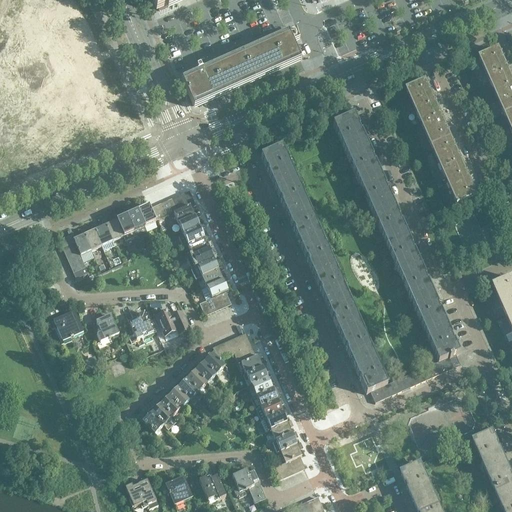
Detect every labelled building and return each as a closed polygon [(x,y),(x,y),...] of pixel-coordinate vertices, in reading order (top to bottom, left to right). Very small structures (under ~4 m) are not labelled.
[(95,26),(96,25),(44,0),(21,0),(8,27),(78,61),(83,51),(85,51),(88,50),(91,48),(93,45),(94,41),(93,38),(92,35),(91,34),(95,26)] [(185,0),(152,0),(158,12),(185,0)] [(4,36),(0,43),(0,112),(11,118),(42,55),(4,36)] [(193,107),(299,60),(289,37),(183,84),(193,107)] [(511,81),(511,79),(500,52),(479,61),(492,90),(511,81)] [(144,132),(115,70),(78,87),(107,149),(144,132)] [(511,115),(511,81),(492,90),(505,119),(511,115)] [(440,113),(427,84),(407,93),(419,122),(440,113)] [(16,139),(35,181),(93,155),(74,113),(16,139)] [(453,142),(440,113),(419,122),(432,151),(453,142)] [(367,146),(353,116),(332,126),(346,156),(367,146)] [(0,193),(23,184),(0,131),(0,193)] [(465,171),(453,142),(432,151),(445,180),(465,171)] [(380,176),(367,146),(346,156),(359,186),(380,176)] [(295,178),(285,157),(281,148),(260,158),(273,188),(295,178)] [(478,200),(465,171),(445,180),(458,209),(478,200)] [(393,206),(380,176),(359,186),(372,215),(393,206)] [(308,208),(299,187),(295,178),(273,188),(287,218),(308,208)] [(195,208),(189,193),(182,196),(187,209),(189,208),(190,210),(195,208)] [(187,209),(182,196),(176,199),(182,211),(187,209)] [(182,211),(176,199),(171,201),(177,213),(182,211)] [(177,213),(171,201),(166,203),(172,215),(173,215),(177,213)] [(172,215),(166,203),(161,205),(167,217),(172,215)] [(167,217),(161,205),(156,208),(161,220),(167,217)] [(406,236),(393,206),(372,215),(385,245),(406,236)] [(155,223),(149,211),(148,208),(139,212),(137,213),(144,229),(155,224),(155,223)] [(161,220),(156,208),(149,211),(155,223),(161,220)] [(193,217),(190,210),(189,208),(187,209),(182,211),(177,213),(173,215),(178,226),(194,219),(193,217)] [(321,238),(311,216),(308,208),(287,218),(300,247),(321,238)] [(135,214),(128,217),(126,218),(134,234),(144,229),(137,213),(135,214)] [(124,219),(118,222),(116,223),(123,239),(134,234),(126,218),(124,219)] [(198,227),(195,221),(194,219),(178,226),(183,236),(199,229),(198,227)] [(114,223),(107,226),(105,227),(112,243),(123,239),(116,223),(114,223)] [(103,228),(96,231),(94,232),(101,248),(112,243),(105,227),(103,228)] [(203,238),(200,231),(199,229),(183,236),(187,247),(203,240),(203,238)] [(92,233),(86,236),(84,237),(91,253),(101,248),(94,232),(92,233)] [(74,244),(73,242),(75,241),(73,236),(58,242),(61,249),(74,244)] [(419,265),(406,236),(385,245),(398,275),(419,265)] [(82,238),(75,241),(73,242),(74,244),(76,249),(78,254),(80,258),(91,253),(84,237),(82,238)] [(334,267),(325,247),(321,238),(300,247),(313,277),(334,267)] [(207,249),(204,242),(203,240),(187,247),(192,258),(208,251),(207,249)] [(64,254),(76,249),(74,244),(61,249),(64,254)] [(66,259),(78,254),(76,249),(64,254),(66,259)] [(212,259),(209,253),(208,251),(192,258),(197,268),(213,261),(212,259)] [(68,265),(80,259),(80,258),(78,254),(66,259),(68,265)] [(70,270),(83,264),(80,259),(68,265),(70,270)] [(217,270),(214,263),(213,261),(197,268),(202,279),(218,272),(217,270)] [(85,270),(83,264),(70,270),(73,275),(85,270)] [(433,295),(419,265),(398,275),(411,305),(433,295)] [(347,297),(338,276),(334,267),(313,277),(326,307),(347,297)] [(87,275),(85,270),(73,275),(75,280),(87,275)] [(221,281),(218,274),(218,272),(202,279),(206,290),(222,283),(221,281)] [(511,314),(511,279),(493,288),(506,317),(511,314)] [(227,294),(223,285),(222,283),(206,290),(211,301),(215,299),(220,297),(225,295),(227,294)] [(231,307),(226,297),(225,295),(220,297),(225,309),(231,307)] [(446,325),(433,295),(411,305),(425,334),(446,325)] [(225,309),(220,297),(215,299),(220,311),(225,309)] [(360,327),(351,306),(347,297),(326,307),(339,336),(360,327)] [(215,299),(211,301),(210,302),(215,314),(220,311),(215,299)] [(215,314),(210,302),(205,304),(210,316),(215,314)] [(210,316),(205,304),(199,306),(205,318),(210,316)] [(83,336),(74,315),(66,318),(62,309),(44,317),(51,332),(55,330),(62,345),(65,344),(70,342),(73,341),(72,339),(77,336),(78,338),(83,336)] [(189,332),(182,314),(180,315),(176,317),(175,317),(174,317),(175,319),(172,321),(168,313),(156,318),(164,338),(176,333),(178,337),(189,332)] [(153,335),(144,315),(127,322),(134,337),(139,335),(141,340),(153,335)] [(118,337),(110,317),(101,321),(100,320),(99,320),(100,322),(95,324),(100,335),(96,336),(100,345),(108,341),(108,342),(110,341),(110,340),(118,337)] [(459,355),(446,325),(425,334),(438,364),(444,362),(449,359),(455,357),(459,355)] [(374,357),(364,335),(360,327),(339,336),(352,366),(374,357)] [(250,349),(245,336),(239,339),(245,351),(250,349)] [(245,351),(239,339),(234,341),(239,353),(245,351)] [(239,353),(234,341),(229,343),(234,356),(239,353)] [(234,356),(229,343),(223,346),(229,358),(233,356),(234,356)] [(229,358),(223,346),(218,348),(224,360),(229,358)] [(224,360),(218,348),(212,350),(214,354),(212,356),(218,363),(224,360)] [(235,361),(253,354),(250,349),(245,351),(239,353),(234,356),(233,356),(235,361)] [(238,367),(241,365),(255,359),(253,354),(235,361),(238,367)] [(224,369),(218,363),(212,356),(206,362),(203,359),(200,362),(203,365),(215,378),(224,369)] [(262,369),(259,362),(263,361),(261,356),(255,359),(241,365),(245,376),(262,369)] [(387,387),(378,366),(374,357),(352,366),(366,396),(370,395),(376,392),(381,389),(387,387)] [(460,368),(455,357),(449,359),(454,370),(460,368)] [(454,370),(449,359),(444,362),(449,373),(454,370)] [(449,373),(444,362),(438,364),(443,375),(449,373)] [(443,375),(438,364),(433,367),(438,378),(443,375)] [(215,378),(203,365),(197,371),(194,368),(191,371),(194,374),(200,380),(206,387),(215,378)] [(438,378),(433,367),(427,369),(432,380),(438,378)] [(267,380),(264,373),(268,372),(266,368),(262,369),(245,376),(250,388),(267,380)] [(432,380),(427,369),(422,371),(427,383),(432,380)] [(427,383),(422,371),(416,374),(421,385),(427,383)] [(206,387),(200,380),(194,374),(189,379),(186,376),(183,379),(185,382),(198,395),(206,387)] [(421,385),(416,374),(411,376),(416,387),(421,385)] [(416,387),(411,376),(405,378),(410,390),(416,387)] [(272,392),(269,385),(272,383),(271,379),(267,380),(250,388),(255,399),(272,392)] [(410,390),(405,379),(398,382),(403,393),(410,390)] [(198,395),(185,382),(180,387),(177,384),(174,388),(177,391),(189,403),(198,395)] [(402,393),(397,382),(392,384),(397,396),(402,393)] [(397,396),(392,384),(387,387),(391,398),(397,396)] [(391,398),(387,387),(381,389),(386,400),(391,398)] [(386,400),(381,389),(376,392),(381,403),(386,400)] [(277,403),(274,396),(277,394),(276,390),(272,392),(255,399),(260,410),(277,403)] [(189,403),(177,391),(171,396),(168,393),(165,396),(168,399),(180,412),(189,403)] [(381,403),(376,392),(370,395),(375,406),(381,403)] [(180,412),(168,399),(163,404),(160,401),(156,404),(159,407),(159,408),(172,420),(180,412)] [(281,414),(278,407),(282,405),(280,401),(277,403),(260,410),(265,421),(281,414)] [(172,420),(159,408),(154,413),(151,410),(148,413),(151,416),(163,429),(172,420)] [(286,425),(283,418),(287,416),(285,412),(281,414),(265,421),(270,432),(286,425)] [(163,429),(151,416),(145,421),(142,418),(139,421),(154,437),(163,429)] [(291,436),(288,429),(292,427),(290,423),(286,425),(270,432),(275,443),(291,436)] [(296,447),(293,440),(297,438),(295,434),(291,436),(275,443),(280,454),(296,447)] [(507,464),(494,434),(473,443),(486,473),(507,464)] [(301,458),(298,451),(302,449),(300,445),(296,447),(280,454),(285,465),(285,466),(289,464),(294,462),(299,459),(301,458)] [(305,472),(299,459),(294,462),(299,474),(305,472)] [(299,474),(294,462),(289,464),(294,476),(299,474)] [(294,476),(289,464),(285,466),(285,465),(283,466),(288,479),(294,476)] [(511,497),(511,474),(507,464),(486,473),(499,503),(511,497)] [(288,479),(283,466),(278,468),(283,481),(288,479)] [(435,496),(426,474),(422,466),(401,475),(414,505),(435,496)] [(283,481),(278,468),(272,471),(277,483),(283,481)] [(265,501),(253,472),(247,475),(246,472),(232,479),(236,489),(234,489),(233,492),(236,498),(239,499),(244,497),(245,500),(247,498),(245,493),(248,491),(255,505),(265,501)] [(225,499),(216,479),(210,481),(209,478),(198,483),(207,503),(213,500),(215,503),(225,499)] [(191,500),(182,481),(176,483),(177,484),(172,486),(172,484),(166,487),(166,488),(174,507),(191,500)] [(156,503),(147,483),(137,487),(141,494),(135,496),(131,487),(128,489),(125,490),(133,509),(135,508),(145,504),(147,507),(156,503)] [(442,511),(439,505),(435,496),(414,505),(416,511),(442,511)] [(511,511),(511,497),(499,503),(503,511),(511,511)] [(322,511),(317,500),(312,502),(315,511),(322,511)] [(315,511),(312,502),(306,505),(309,511),(315,511)]
